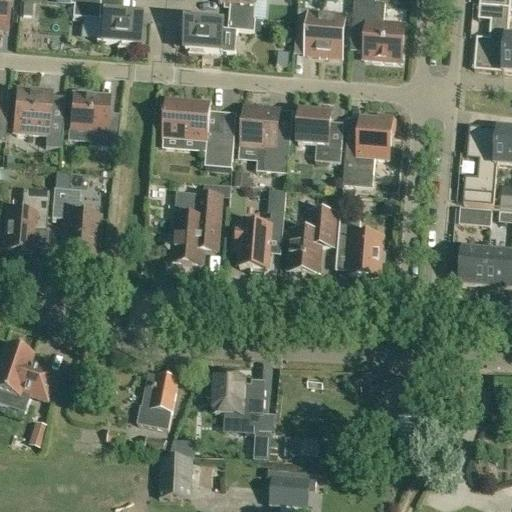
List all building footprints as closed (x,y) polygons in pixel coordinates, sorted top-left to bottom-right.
[(0,0),(0,32),(7,33),(9,0),(0,0)] [(70,0),(70,6),(100,8),(100,0),(70,0)] [(230,7),(229,20),(256,22),(255,22),(256,0),(219,0),(219,6),(230,7)] [(354,0),(352,34),(366,35),(364,63),(402,66),(405,28),(384,26),(385,7),(375,6),(375,0),(354,0)] [(495,75),(504,75),(507,39),(508,39),(511,0),(480,0),(479,23),(480,23),(480,22),(491,23),(489,42),(479,41),(477,41),(474,73),(494,75),(494,76),(495,76),(495,75)] [(99,20),(100,8),(70,6),(74,7),(72,19),(98,21),(96,44),(119,46),(118,50),(117,50),(117,52),(134,53),(134,52),(132,52),(133,47),(138,48),(140,24),(99,20)] [(298,11),(296,35),(308,36),(306,58),(342,61),(345,19),(310,16),(310,12),(298,11)] [(255,35),(256,22),(229,20),(228,32),(255,35)] [(189,56),(189,58),(205,59),(206,58),(204,58),(204,54),(222,55),(224,31),(188,28),(186,52),(191,52),(190,57),(189,56)] [(65,100),(64,100),(62,123),(49,122),(51,95),(17,92),(13,136),(46,139),(45,150),(60,151),(65,100)] [(116,153),(119,126),(107,125),(109,100),(89,98),(89,95),(78,94),(78,97),(73,97),(70,133),(90,134),(88,150),(116,153)] [(232,172),(235,137),(209,135),(212,105),(210,105),(210,108),(167,105),(167,102),(166,102),(164,118),(163,118),(163,121),(164,121),(162,149),(163,149),(164,139),(207,143),(205,169),(232,172)] [(288,178),(291,135),(277,134),(279,114),(245,111),(242,149),(266,151),(263,176),(288,178)] [(329,144),(331,126),(331,118),(318,117),(318,113),(305,112),(305,116),(301,116),(298,148),(317,149),(315,165),(341,167),(343,145),(329,144)] [(361,121),(361,123),(359,142),(347,142),(343,189),(373,192),(375,162),(389,163),(392,137),(394,135),(395,124),(393,121),(378,120),(376,122),(361,121)] [(489,131),(470,129),(467,162),(479,163),(478,181),(465,180),(463,206),(494,209),(497,168),(496,168),(499,132),(491,131),(491,130),(489,129),(489,131)] [(496,168),(497,168),(511,169),(511,133),(499,132),(496,168)] [(4,158),(3,168),(15,169),(15,159),(4,158)] [(55,175),(55,183),(66,184),(67,176),(55,175)] [(236,175),(235,189),(248,190),(248,188),(248,181),(249,176),(236,175)] [(95,259),(96,246),(99,244),(100,234),(97,231),(98,219),(82,218),(78,213),(79,194),(54,192),(51,221),(66,222),(63,256),(95,259)] [(33,233),(45,234),(49,195),(23,193),(21,214),(7,213),(3,253),(14,253),(13,256),(27,257),(27,255),(31,255),(33,233)] [(260,193),(260,215),(277,215),(277,194),(260,193)] [(217,255),(217,248),(218,248),(222,200),(199,199),(198,200),(201,200),(199,220),(176,219),(174,238),(170,238),(166,241),(166,249),(169,253),(173,253),(172,265),(202,268),(204,254),(217,255)] [(500,209),(511,210),(511,199),(501,199),(500,209)] [(384,202),(383,218),(397,220),(398,203),(384,202)] [(493,215),(460,212),(458,227),(491,231),(493,215)] [(293,234),(289,275),(318,278),(321,249),(334,250),(337,217),(311,214),(309,236),(293,234)] [(499,226),(511,226),(511,216),(500,215),(499,226)] [(268,274),(269,257),(270,241),(282,242),(284,218),(271,217),(270,223),(253,222),(253,230),(235,229),(233,255),(241,256),(240,271),(251,272),(250,277),(264,278),(265,273),(268,274)] [(351,261),(350,275),(349,278),(380,280),(381,269),(385,266),(386,258),(382,253),(383,240),(371,240),(372,236),(369,233),(360,232),(361,224),(340,222),(337,256),(348,257),(351,261)] [(479,291),(486,291),(489,250),(488,250),(488,255),(465,253),(465,254),(460,253),(461,251),(459,251),(457,283),(458,283),(458,282),(463,282),(462,289),(479,291)] [(511,252),(489,250),(486,291),(508,293),(508,295),(511,252)] [(20,395),(30,398),(46,404),(55,376),(36,370),(36,371),(28,369),(32,357),(5,348),(0,362),(0,394),(18,400),(20,395)] [(208,381),(207,402),(216,403),(215,417),(225,417),(224,423),(246,424),(245,439),(255,440),(254,465),(268,465),(272,436),(273,436),(275,420),(264,419),(266,385),(252,384),(251,389),(243,388),(243,383),(234,383),(234,381),(232,381),(232,376),(221,375),(220,380),(217,380),(217,382),(208,381)] [(149,377),(146,392),(139,428),(169,434),(179,383),(149,377)] [(430,424),(427,424),(430,407),(431,407),(431,405),(430,404),(432,390),(421,388),(421,387),(417,386),(417,388),(404,386),(399,420),(414,422),(411,447),(408,447),(399,467),(414,472),(427,445),(430,424)] [(46,429),(35,425),(28,448),(39,451),(46,429)] [(127,436),(109,433),(107,445),(124,448),(127,436)] [(389,443),(377,439),(368,436),(361,456),(384,464),(389,443)] [(145,453),(164,456),(166,447),(166,443),(147,439),(145,453)] [(319,442),(302,441),(301,459),(318,460),(319,442)] [(279,458),(295,459),(295,442),(280,442),(279,458)] [(343,449),(330,446),(326,461),(345,465),(347,456),(341,455),(343,449)] [(193,462),(191,462),(173,462),(161,461),(159,501),(192,503),(193,462)] [(317,478),(268,474),(266,492),(271,493),(270,510),(281,511),(280,511),(307,511),(309,496),(315,497),(317,478)]
